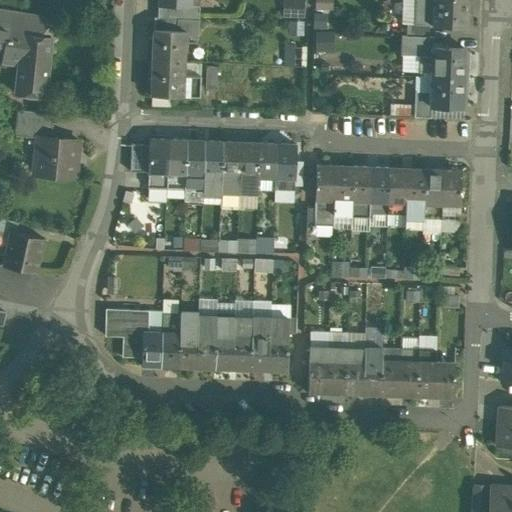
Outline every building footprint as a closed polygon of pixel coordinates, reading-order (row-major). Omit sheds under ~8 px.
[(314,0),(315,9),(331,9),(331,0),(314,0)] [(432,0),(414,0),(413,23),(413,25),(429,26),(431,26),(432,0)] [(466,0),(432,0),(431,26),(465,27),(466,0)] [(180,5),(157,4),(157,17),(175,18),(180,18),(180,5)] [(190,5),(180,5),(180,18),(198,19),(198,5),(190,5)] [(52,19),(0,10),(0,29),(6,31),(23,33),(50,37),(52,19)] [(157,17),(153,17),(152,30),(175,30),(175,18),(157,17)] [(180,18),(175,18),(175,30),(184,31),(184,35),(188,36),(190,38),(190,39),(197,40),(198,19),(180,18)] [(429,26),(413,25),(413,23),(407,23),(406,35),(428,36),(429,26)] [(175,30),(152,30),(151,63),(183,64),(184,35),(184,31),(175,30)] [(23,33),(6,31),(4,48),(2,63),(19,66),(19,61),(23,33)] [(50,37),(23,33),(19,61),(47,64),(50,37)] [(333,50),(333,33),(314,33),(314,50),(333,50)] [(406,35),(400,35),(400,54),(419,55),(419,71),(430,72),(431,48),(432,48),(432,37),(428,36),(406,35)] [(432,48),(431,48),(430,72),(430,76),(463,77),(464,49),(432,48)] [(47,64),(19,61),(19,66),(15,94),(44,97),(47,64)] [(183,64),(151,63),(150,96),(168,97),(182,97),(183,64)] [(216,68),(205,68),(204,89),(216,90),(216,68)] [(463,77),(430,76),(430,91),(429,107),(431,107),(462,108),(463,77)] [(430,91),(414,91),(413,118),(431,118),(431,107),(429,107),(430,91)] [(168,97),(150,96),(149,106),(167,107),(168,97)] [(389,113),(412,113),(412,103),(389,103),(389,113)] [(52,114),(17,111),(14,136),(35,137),(35,135),(49,137),(52,114)] [(49,137),(35,135),(35,137),(31,173),(73,178),(77,140),(49,137)] [(167,139),(149,138),(148,145),(147,173),(166,173),(167,139)] [(185,140),(167,139),(166,173),(184,174),(185,140)] [(204,140),(185,140),(184,174),(202,175),(204,140)] [(222,141),(204,140),(202,175),(205,175),(220,175),(222,141)] [(239,142),(222,141),(220,175),(238,176),(239,142)] [(257,142),(239,142),(238,176),(256,177),(257,142)] [(275,143),(257,142),(256,177),(274,178),(275,143)] [(294,144),(275,143),(274,178),(293,178),(294,144)] [(147,173),(148,145),(131,145),(130,172),(147,173)] [(333,165),(315,165),(313,198),(332,199),(333,165)] [(352,166),(333,165),(332,199),(351,199),(352,166)] [(370,167),(352,166),(351,199),(368,200),(370,167)] [(387,167),(370,167),(368,200),(373,200),(386,201),(387,167)] [(405,168),(387,167),(386,201),(401,201),(404,201),(405,168)] [(424,169),(405,168),(404,201),(409,201),(423,202),(424,169)] [(442,169),(424,169),(423,202),(440,203),(442,169)] [(460,170),(442,169),(440,203),(459,203),(460,170)] [(166,173),(147,173),(147,186),(165,187),(166,182),(166,173)] [(184,174),(166,173),(166,182),(183,183),(184,174)] [(202,175),(184,174),(183,183),(183,186),(202,187),(202,175)] [(220,175),(205,175),(205,186),(220,186),(220,175)] [(238,176),(220,175),(220,186),(220,192),(237,193),(238,176)] [(256,177),(238,176),(237,193),(255,193),(256,177)] [(293,178),(274,178),(273,190),(293,191),(293,178)] [(332,199),(313,198),(312,224),(331,225),(332,213),(332,199)] [(351,199),(332,199),(332,213),(351,214),(351,199)] [(368,200),(351,199),(351,214),(368,214),(368,200)] [(386,201),(373,200),(373,212),(386,213),(386,201)] [(401,201),(386,201),(386,213),(400,213),(401,201)] [(423,202),(409,201),(409,218),(422,219),(423,202)] [(440,203),(423,202),(422,219),(440,219),(440,203)] [(459,203),(440,203),(440,219),(459,220),(459,203)] [(42,239),(8,231),(1,264),(35,272),(42,239)] [(195,249),(272,250),(272,237),(195,235),(195,249)] [(201,268),(254,269),(254,274),(280,275),(280,257),(202,255),(201,268)] [(330,274),(366,275),(366,262),(330,261),(330,274)] [(146,309),(103,307),(102,336),(120,336),(120,356),(140,357),(141,330),(146,330),(146,309)] [(178,313),(164,312),(164,331),(177,332),(178,313)] [(197,314),(178,313),(177,332),(196,332),(197,314)] [(215,314),(197,314),(196,332),(214,333),(215,314)] [(232,315),(215,314),(214,333),(232,334),(232,315)] [(251,316),(232,315),(232,334),(250,335),(251,335),(251,316)] [(268,316),(251,316),(251,335),(268,335),(268,317),(268,316)] [(288,318),(268,317),(268,335),(287,336),(288,318)] [(146,330),(141,330),(140,357),(140,365),(158,366),(160,331),(146,330)] [(164,331),(160,331),(158,366),(176,366),(177,332),(164,331)] [(196,332),(177,332),(176,366),(195,367),(196,332)] [(214,333),(196,332),(195,367),(213,368),(214,333)] [(232,334),(214,333),(213,368),(230,369),(232,334)] [(250,335),(232,334),(230,369),(248,369),(250,335)] [(418,334),(418,345),(434,346),(435,335),(418,334)] [(251,335),(250,335),(248,369),(266,370),(268,335),(251,335)] [(268,335),(266,370),(286,371),(287,336),(268,335)] [(327,347),(308,346),(308,356),(326,357),(327,347)] [(346,348),(327,347),(326,357),(345,358),(346,348)] [(381,347),(363,347),(363,348),(363,358),(380,359),(381,347)] [(399,348),(381,347),(380,359),(398,360),(399,348)] [(511,347),(501,347),(499,382),(511,383),(511,347)] [(363,348),(346,348),(345,358),(363,358),(363,348)] [(418,349),(399,348),(398,360),(417,360),(418,349)] [(435,349),(418,349),(417,360),(435,361),(435,349)] [(326,357),(308,356),(306,392),(325,393),(326,357)] [(345,358),(326,357),(325,393),(344,393),(345,358)] [(363,358),(345,358),(344,393),(361,394),(363,358)] [(380,359),(363,358),(361,394),(379,395),(380,359)] [(398,360),(380,359),(379,395),(397,395),(398,360)] [(417,360),(398,360),(397,395),(416,396),(417,360)] [(435,361),(417,360),(416,396),(433,397),(435,361)] [(453,362),(435,361),(433,397),(452,397),(453,362)] [(511,406),(498,406),(495,446),(511,447),(511,406)] [(483,511),(486,485),(472,484),(469,511),(483,511)] [(510,511),(511,490),(511,487),(489,486),(486,511),(510,511)]
